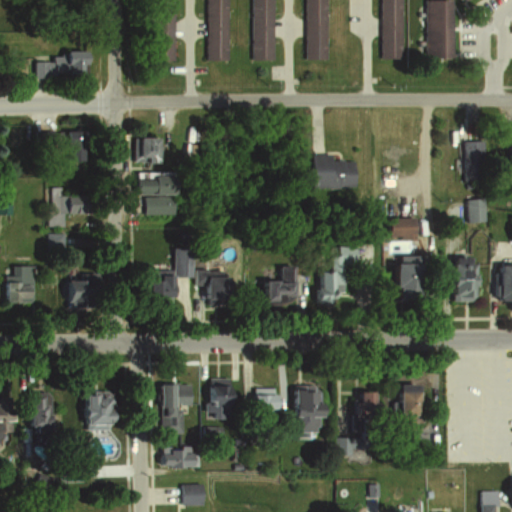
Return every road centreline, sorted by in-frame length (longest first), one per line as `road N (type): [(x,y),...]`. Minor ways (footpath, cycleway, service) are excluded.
road 1 (residential): [(511,98),(0,105)]
road 2 (residential): [(0,343),(511,337)]
road 3 (residential): [(112,342),(112,0)]
road 4 (residential): [(139,511),(134,342)]
